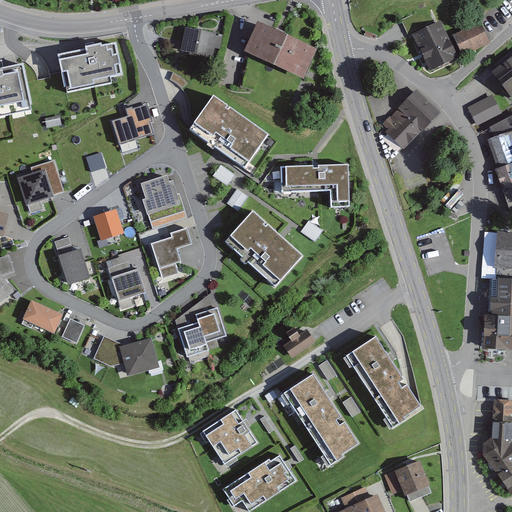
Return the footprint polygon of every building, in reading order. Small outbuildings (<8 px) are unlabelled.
[(443,19),(405,34),(420,73),(453,60),(451,55),(483,43),(476,24),(449,34),(443,19)] [(217,36),(181,27),(175,51),(211,61),(217,36)] [(307,50),(255,28),(243,58),(294,80),(307,50)] [(117,45),(59,57),(66,91),(124,78),(117,45)] [(0,119),(32,113),(23,68),(3,71),(2,62),(0,62),(0,119)] [(511,69),(491,85),(506,105),(511,100),(511,69)] [(436,114),(412,91),(380,124),(386,129),(379,136),(397,154),(436,114)] [(500,115),(490,94),(465,106),(475,127),(500,115)] [(269,137),(214,98),(195,126),(250,164),(269,137)] [(112,123),(121,147),(154,136),(149,124),(152,122),(147,106),(132,111),(131,108),(126,110),(128,117),(118,121),(112,123)] [(48,125),(63,124),(62,115),(57,115),(57,116),(47,117),(48,125)] [(511,116),(490,128),(494,138),(487,141),(496,168),(511,162),(511,116)] [(102,153),(87,158),(92,172),(107,168),(102,153)] [(42,199),(62,192),(55,169),(54,162),(33,169),(34,173),(18,178),(31,217),(47,211),(42,199)] [(511,162),(496,168),(495,171),(511,214),(511,162)] [(235,175),(221,165),(214,177),(227,186),(235,175)] [(349,167),(281,169),(282,194),(295,194),(331,193),(331,209),(350,209),(349,167)] [(170,184),(168,179),(143,187),(148,201),(144,202),(151,224),(186,213),(180,194),(177,195),(174,183),(170,184)] [(249,199),(238,191),(228,204),(240,212),(249,199)] [(461,301),(463,195),(456,195),(447,209),(421,229),(440,308),(461,301)] [(117,209),(93,217),(101,241),(125,234),(117,209)] [(0,238),(4,240),(10,215),(0,213),(0,238)] [(304,259),(254,214),(226,245),(277,289),(304,259)] [(324,232),(309,222),(302,233),(316,243),(324,232)] [(193,246),(188,229),(171,235),(172,240),(153,246),(163,279),(179,274),(176,265),(182,263),(178,251),(193,246)] [(511,234),(491,234),(491,271),(511,271),(511,251),(511,234)] [(70,239),(55,243),(60,258),(58,258),(68,289),(91,281),(81,253),(75,255),(70,239)] [(10,256),(0,258),(0,275),(0,277),(15,272),(10,256)] [(129,264),(109,270),(121,312),(134,308),(131,299),(147,294),(140,271),(131,273),(129,264)] [(0,304),(13,294),(0,277),(0,275),(0,304)] [(511,283),(490,283),(489,305),(482,305),(482,313),(487,313),(486,327),(480,326),(479,340),(483,344),(483,355),(511,355),(511,283)] [(65,313),(29,297),(19,320),(24,322),(22,326),(32,330),(34,326),(55,335),(65,313)] [(218,309),(196,316),(199,324),(206,345),(227,338),(218,309)] [(84,327),(71,321),(63,338),(77,344),(84,327)] [(206,345),(199,324),(178,330),(187,358),(208,352),(206,345)] [(283,347),(292,359),(316,342),(308,330),(300,336),(297,332),(289,338),(291,341),(283,347)] [(125,347),(105,337),(95,360),(110,367),(123,364),(128,377),(148,372),(160,369),(152,340),(125,347)] [(403,383),(375,339),(346,358),(394,432),(408,423),(406,418),(420,409),(407,389),(403,391),(399,386),(403,383)] [(337,376),(327,361),(319,367),(329,381),(337,376)] [(341,420),(314,378),(286,396),(332,468),(344,460),(342,457),(358,446),(345,426),(341,429),(337,423),(341,420)] [(361,413),(351,398),(343,404),(352,418),(361,413)] [(511,401),(489,401),(489,425),(485,425),(485,439),(477,454),(492,474),(490,479),(503,497),(511,490),(511,401)] [(238,412),(204,434),(225,467),(259,445),(238,412)] [(275,431),(265,417),(261,420),(270,434),(275,431)] [(304,461),(296,446),(291,449),(299,464),(304,461)] [(269,460),(237,483),(226,491),(235,507),(243,502),(249,511),(253,511),(296,483),(281,457),(271,463),(269,460)] [(420,464),(388,476),(396,497),(405,494),(408,503),(432,494),(420,464)] [(381,511),(373,493),(329,511),(381,511)]
